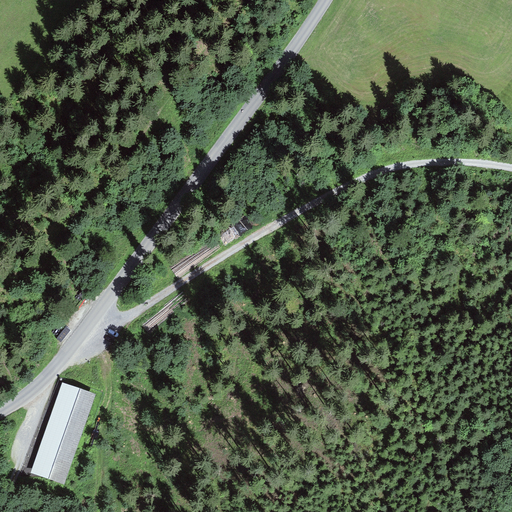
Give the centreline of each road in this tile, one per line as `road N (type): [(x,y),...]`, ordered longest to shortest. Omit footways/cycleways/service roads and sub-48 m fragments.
road 1 (track): [(91,320),(124,317),(373,173),(427,162),(511,169)]
road 2 (tertiary): [(325,0),(76,340)]
road 3 (track): [(0,504),(48,375)]
